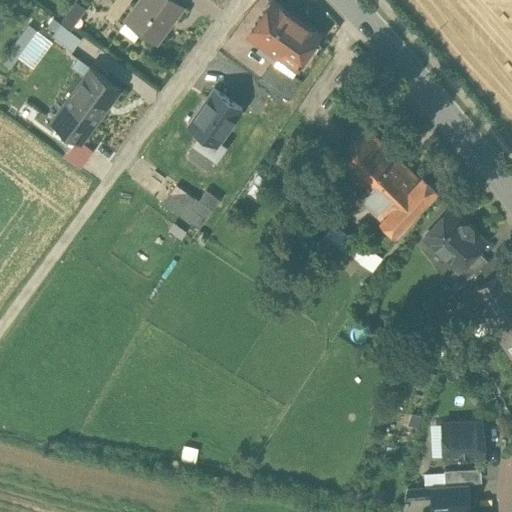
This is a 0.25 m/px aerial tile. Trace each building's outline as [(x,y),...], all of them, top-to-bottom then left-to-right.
[(182,4),(176,0),(139,0),(126,18),(155,40),(182,4)] [(318,32),(273,0),(272,0),(250,33),(276,51),(270,58),(272,59),(273,58),(276,60),(280,54),(295,65),(296,63),(298,64),(300,62),(298,61),(318,32)] [(85,7),(76,1),(67,13),(75,20),(85,7)] [(53,18),(48,25),(55,31),(61,24),(53,18)] [(13,65),(21,55),(35,65),(53,38),(30,22),(4,59),(13,65)] [(80,38),(61,24),(55,31),(52,35),(72,50),(80,38)] [(78,57),(71,65),(84,75),(90,66),(78,57)] [(276,60),(273,58),(272,59),(259,78),(288,99),(302,79),(276,60)] [(84,75),(52,118),(76,137),(80,140),(119,87),(90,66),(84,75)] [(213,88),(189,123),(202,132),(195,142),(216,157),(224,145),(217,140),(240,107),(213,88)] [(419,177),(365,126),(332,161),(352,180),(345,188),(353,195),(356,192),(396,231),(438,186),(423,172),(419,177)] [(80,140),(76,137),(63,154),(80,167),(93,149),(80,140)] [(220,198),(206,188),(199,198),(212,208),(220,198)] [(199,198),(194,195),(181,214),(199,227),(212,208),(199,198)] [(463,219),(450,208),(424,236),(457,267),(458,268),(476,248),(484,240),(473,230),(473,224),(468,219),(463,219)] [(322,237),(373,266),(382,250),(331,221),(322,237)] [(476,248),(458,268),(457,267),(451,274),(460,283),(473,271),(487,259),(476,248)] [(487,259),(473,271),(481,282),(506,266),(496,251),(487,259)] [(481,282),(470,290),(484,311),(511,292),(511,274),(506,266),(481,282)] [(511,292),(484,311),(496,330),(511,319),(511,292)] [(511,319),(496,330),(511,353),(511,319)] [(482,419),(442,421),(444,457),(483,455),(482,419)] [(467,481),(431,484),(432,511),(466,511),(469,511),(467,481)]
